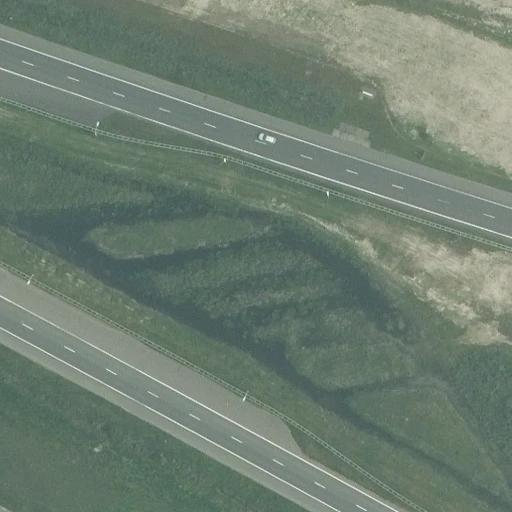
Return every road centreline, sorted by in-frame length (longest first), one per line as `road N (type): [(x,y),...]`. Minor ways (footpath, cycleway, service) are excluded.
road 1 (trunk): [(511,222),(0,56)]
road 2 (trunk): [(0,313),(366,511)]
